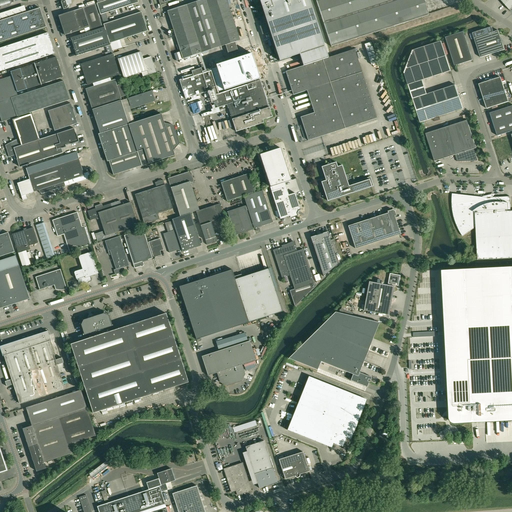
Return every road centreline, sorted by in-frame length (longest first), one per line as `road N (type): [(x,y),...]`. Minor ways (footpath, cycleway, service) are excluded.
road 1 (unclassified): [(278,493),(342,474),(355,461),(395,357),(413,274),(417,238),(402,192)]
road 2 (unclassified): [(158,276),(194,368),(191,405),(220,494),(241,505),(278,493)]
road 3 (unclassified): [(105,187),(45,0)]
road 4 (unclassified): [(318,220),(158,276)]
road 5 (unclassified): [(196,158),(145,0)]
road 6 (unclassified): [(0,323),(158,276)]
road 7 (unclassified): [(497,180),(470,84),(479,70),(511,59)]
road 8 (unclassified): [(288,129),(245,0)]
